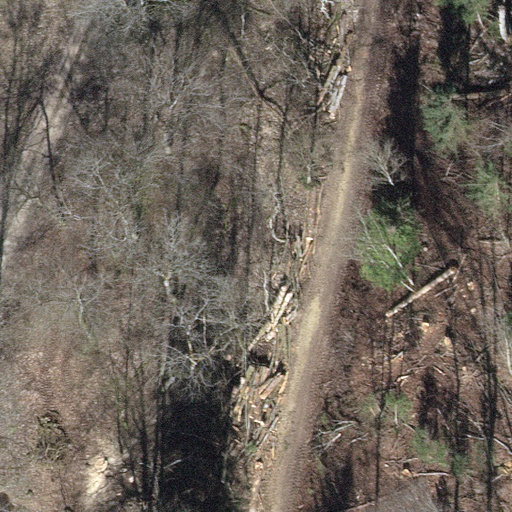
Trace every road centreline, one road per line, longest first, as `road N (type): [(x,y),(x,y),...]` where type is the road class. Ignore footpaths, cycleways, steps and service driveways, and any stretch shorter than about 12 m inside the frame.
road 1 (track): [(266,511),(373,0)]
road 2 (track): [(0,229),(93,0)]
